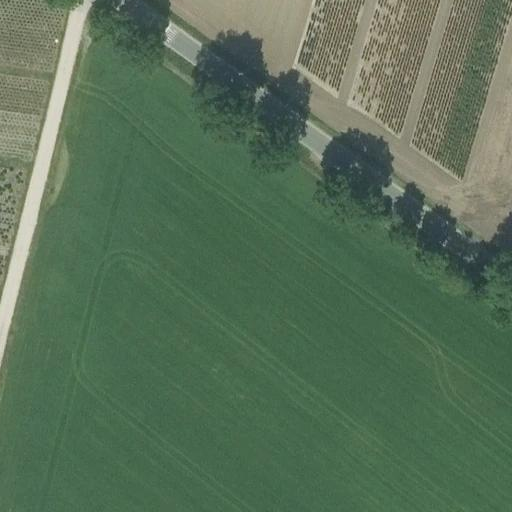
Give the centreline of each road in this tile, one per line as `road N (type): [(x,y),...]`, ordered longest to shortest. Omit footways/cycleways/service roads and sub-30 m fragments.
road 1 (unclassified): [(511,284),(121,0)]
road 2 (track): [(0,335),(81,0)]
